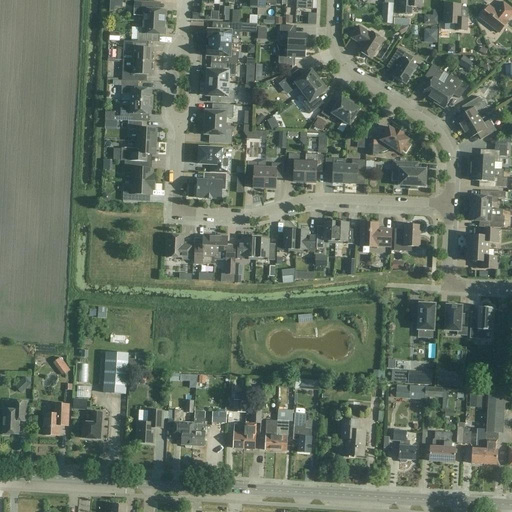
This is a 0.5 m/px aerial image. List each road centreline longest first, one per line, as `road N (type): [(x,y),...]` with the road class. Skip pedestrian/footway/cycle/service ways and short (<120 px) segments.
road 1 (track): [(387,286),(363,301),(233,310),(75,293),(73,202),(94,203),(106,0)]
road 2 (tertiary): [(511,506),(0,476)]
road 3 (residential): [(176,209),(248,214),(301,200),(450,203)]
road 4 (residential): [(450,203),(451,153),(442,131),(337,58),(332,0)]
road 5 (track): [(73,202),(84,0)]
road 6 (residential): [(511,289),(446,286),(450,203)]
